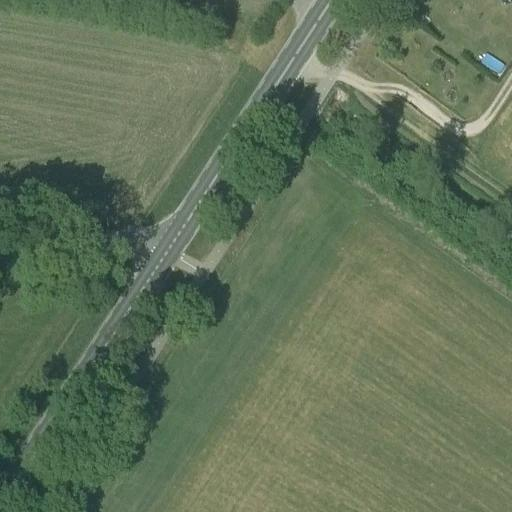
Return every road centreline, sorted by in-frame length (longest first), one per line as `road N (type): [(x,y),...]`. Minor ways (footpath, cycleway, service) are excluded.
road 1 (primary): [(0,508),(167,251)]
road 2 (primary): [(167,251),(332,0)]
road 3 (track): [(511,194),(363,87),(296,56)]
road 4 (unclassified): [(0,258),(119,236),(167,251)]
